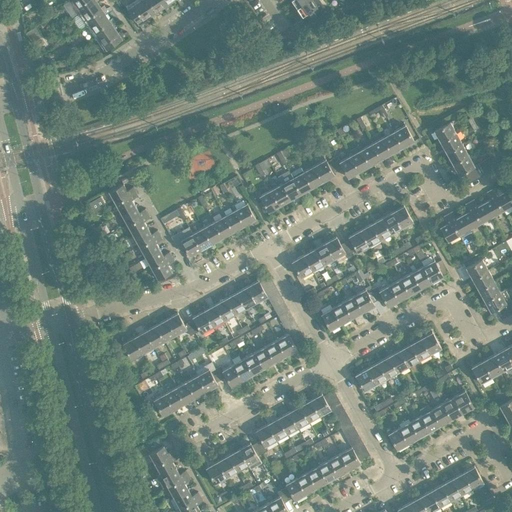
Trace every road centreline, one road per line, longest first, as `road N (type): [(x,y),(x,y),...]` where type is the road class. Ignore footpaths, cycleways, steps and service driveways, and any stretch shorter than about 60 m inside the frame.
road 1 (residential): [(268,246),(424,160),(448,204),(485,184)]
road 2 (residential): [(332,360),(451,296),(476,341),(511,322)]
road 3 (residential): [(14,100),(99,75),(213,0)]
road 4 (residential): [(70,320),(194,288),(268,246)]
road 5 (tertiary): [(114,511),(70,320)]
road 6 (tertiary): [(49,325),(97,511)]
road 7 (residential): [(182,442),(332,360)]
road 8 (residential): [(0,500),(20,462),(0,345)]
road 9 (residential): [(396,475),(482,429),(511,479)]
road 10 (residential): [(396,475),(332,360)]
road 11 (residential): [(332,360),(268,246)]
